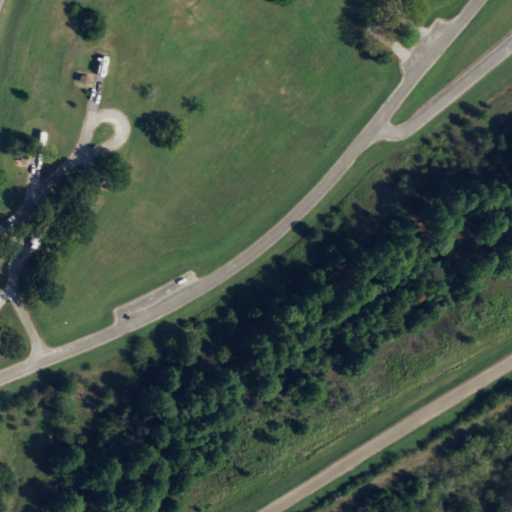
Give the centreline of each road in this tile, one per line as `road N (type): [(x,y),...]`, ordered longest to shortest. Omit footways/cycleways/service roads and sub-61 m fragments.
road 1 (residential): [(0,378),(117,330),(228,266),(302,206),(371,124)]
road 2 (residential): [(511,359),(262,511)]
road 3 (residential): [(36,138),(11,278),(46,360)]
road 4 (residential): [(30,204),(78,156),(116,141),(116,116),(97,115),(78,156)]
road 5 (residential): [(371,124),(391,133),(407,128),(511,41)]
road 6 (residential): [(474,0),(371,124)]
road 7 (residential): [(415,67),(379,35),(389,14),(396,11),(435,43)]
